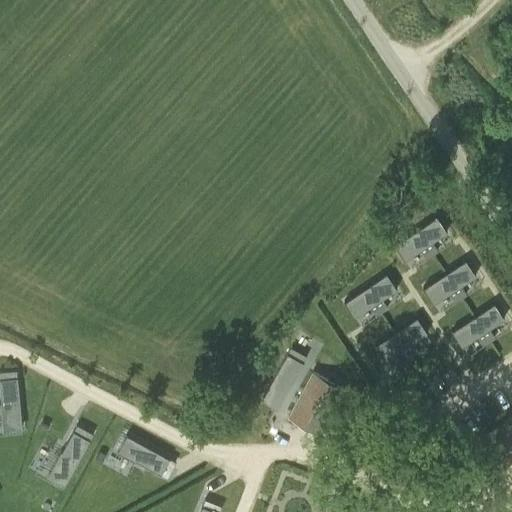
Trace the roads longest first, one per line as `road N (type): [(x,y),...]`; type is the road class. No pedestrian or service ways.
road 1 (unclassified): [(511,238),(350,0)]
road 2 (unknown): [(12,352),(254,473)]
road 3 (unknown): [(466,511),(288,445),(270,452),(254,473)]
